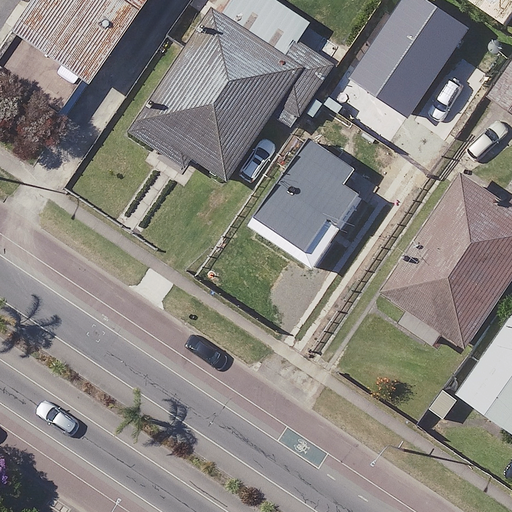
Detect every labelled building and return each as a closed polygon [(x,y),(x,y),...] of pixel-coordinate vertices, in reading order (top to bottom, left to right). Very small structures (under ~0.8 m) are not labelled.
[(144,0),(28,0),(9,29),(87,83),(144,0)] [(308,23),(273,0),(222,0),(133,135),(183,167),(189,158),(224,181),(270,112),(290,125),(330,65),(295,43),(308,23)] [(495,72),(460,49),(414,118),(449,142),(495,72)] [(511,70),(495,98),(511,108),(511,70)] [(376,178),(316,139),(258,228),(319,267),(376,178)] [(511,190),(474,166),(391,293),(415,309),(406,324),(438,344),(447,331),(472,347),(511,285),(511,190)] [(511,321),(462,393),(511,427),(511,321)]
